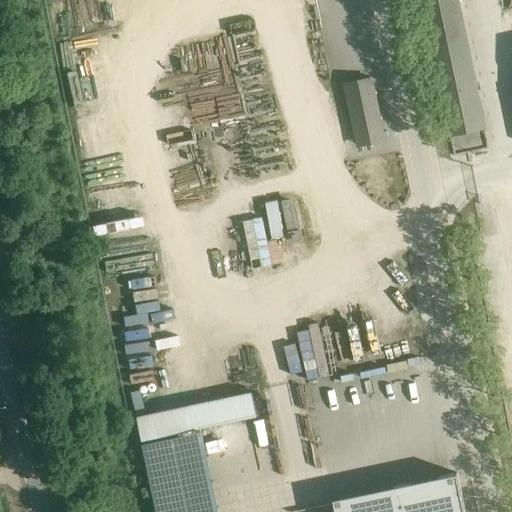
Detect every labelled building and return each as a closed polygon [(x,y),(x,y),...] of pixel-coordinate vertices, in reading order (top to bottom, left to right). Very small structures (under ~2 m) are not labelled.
[(420,0),(449,132),(451,132),(450,129),(482,123),(482,125),(484,124),(457,0),(420,0)] [(358,146),(385,140),(372,77),(345,83),(358,146)] [(484,149),(484,137),(453,138),(453,149),(484,149)] [(294,198),(282,200),(290,242),(303,239),(294,198)] [(259,390),(141,411),(158,511),(226,511),(212,424),(264,414),(259,390)] [(465,511),(459,484),(458,478),(395,491),(399,511),(465,511)]
